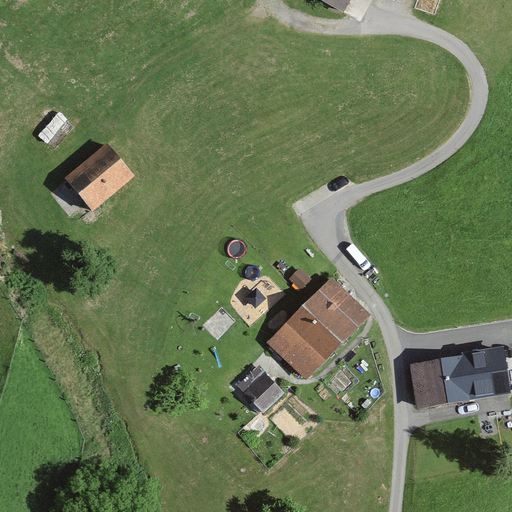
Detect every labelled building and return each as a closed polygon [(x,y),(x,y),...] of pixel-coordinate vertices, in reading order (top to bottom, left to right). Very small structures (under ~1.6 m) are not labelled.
[(324,0),(363,21),(374,0),(324,0)] [(109,144),(63,178),(89,212),(134,178),(109,144)] [(332,282),(269,344),(308,380),(372,321),(332,282)] [(504,352),(411,368),(419,413),(511,396),(504,352)] [(273,374),(251,392),(270,416),(292,398),(273,374)]
